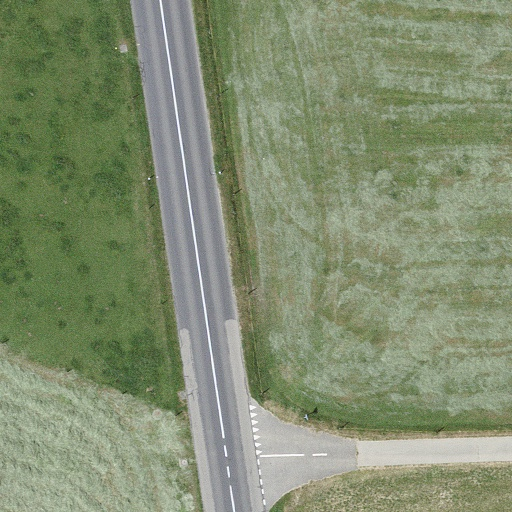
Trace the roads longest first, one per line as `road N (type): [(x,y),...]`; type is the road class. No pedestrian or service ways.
road 1 (tertiary): [(235,511),(161,0)]
road 2 (track): [(228,458),(511,448)]
